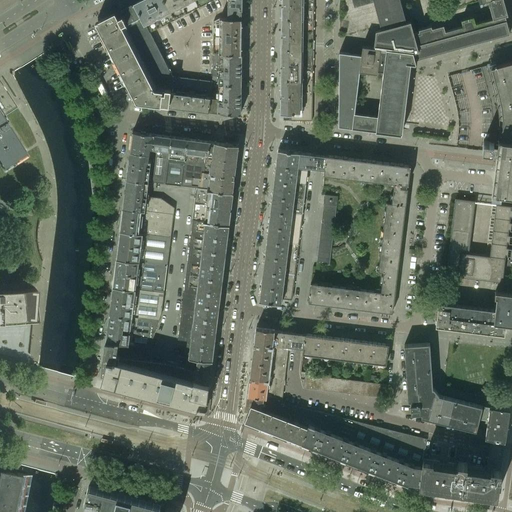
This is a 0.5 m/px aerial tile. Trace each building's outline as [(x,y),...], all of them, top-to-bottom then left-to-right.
[(164,0),(141,0),(135,3),(141,15),(150,31),(174,19),(164,0)] [(199,6),(195,0),(164,0),(174,19),(199,6)] [(242,13),(241,0),(227,0),(228,12),(227,18),(242,18),(242,13)] [(313,0),(281,0),(281,19),(313,19),(313,0)] [(420,34),(414,36),(410,20),(406,21),(399,0),(373,0),(381,28),(379,29),(376,46),(362,45),(361,52),(339,51),(338,126),(401,134),(410,62),(415,63),(416,63),(416,62),(415,60),(504,36),(504,34),(510,33),(505,15),(507,14),(503,0),(487,0),(491,11),(492,18),(475,23),(473,16),(461,19),(462,26),(445,30),(443,24),(432,28),(431,25),(418,29),(420,34)] [(115,12),(115,13),(121,25),(141,15),(135,3),(132,4),(132,3),(115,12)] [(121,25),(115,13),(115,12),(114,12),(96,22),(137,103),(161,105),(161,104),(169,105),(172,76),(150,31),(141,15),(121,25)] [(242,18),(227,18),(220,17),(213,21),(212,52),(241,53),(242,18)] [(313,19),(281,19),(281,49),(313,50),(313,19)] [(313,50),(281,49),(280,79),(312,80),(313,50)] [(241,53),(212,52),(212,79),(216,79),(216,83),(241,84),(241,53)] [(511,60),(487,68),(487,65),(480,67),(485,83),(488,96),(491,106),(492,117),(492,127),(491,142),(483,141),(482,150),(493,152),(493,151),(497,152),(500,153),(499,163),(495,192),(511,194),(511,60)] [(172,76),(169,105),(169,106),(209,110),(212,81),(172,76)] [(25,151),(7,123),(5,124),(1,118),(18,108),(0,79),(0,166),(0,165),(0,163),(23,149),(24,151),(25,151)] [(240,114),(241,84),(216,83),(216,79),(212,79),(212,81),(209,110),(240,114)] [(312,80),(280,79),(280,113),(290,113),(290,120),(312,120),(312,80)] [(132,131),(130,151),(152,153),(154,134),(132,131)] [(165,183),(169,156),(171,136),(154,134),(152,153),(150,167),(148,181),(165,183)] [(181,185),(187,138),(171,136),(169,156),(165,183),(181,185)] [(238,144),(187,138),(181,185),(197,187),(232,192),(238,144)] [(274,182),(306,186),(308,167),(298,165),(300,152),(300,151),(278,149),(274,182)] [(148,181),(150,167),(152,153),(130,151),(126,183),(148,186),(148,181)] [(323,168),(325,155),(321,154),(300,152),(298,165),(308,167),(319,168),(323,168)] [(326,155),(325,155),(323,168),(324,169),(324,173),(352,177),(354,158),(326,155)] [(382,162),(354,158),(352,177),(380,181),(382,162)] [(410,165),(382,162),(380,181),(394,182),(407,184),(408,184),(410,165)] [(306,186),(274,182),(270,211),(302,215),(306,186)] [(407,184),(394,182),(392,203),(391,203),(392,203),(405,205),(407,188),(406,188),(407,184)] [(148,186),(126,183),(126,186),(125,193),(123,207),(173,213),(174,207),(160,197),(146,196),(148,189),(148,186)] [(197,187),(193,219),(206,221),(229,224),(232,192),(197,187)] [(337,196),(324,194),(323,204),(336,205),(337,196)] [(468,253),(475,201),(455,198),(446,274),(502,281),(506,253),(507,253),(506,254),(510,254),(511,247),(507,246),(507,247),(506,247),(507,240),(508,240),(508,241),(511,242),(511,241),(511,233),(509,233),(509,234),(508,234),(509,228),(510,228),(511,228),(511,220),(511,221),(510,221),(509,221),(510,215),(511,215),(511,216),(511,215),(511,208),(511,209),(511,205),(496,203),(489,255),(468,253)] [(392,203),(391,203),(387,202),(383,230),(402,233),(405,205),(392,203)] [(173,213),(123,207),(120,230),(171,236),(173,213)] [(302,215),(270,211),(267,241),(298,244),(302,215)] [(229,224),(206,221),(193,219),(189,247),(225,251),(229,224)] [(171,236),(120,230),(117,258),(167,264),(171,236)] [(402,233),(383,230),(380,258),(399,261),(402,233)] [(298,244),(267,241),(263,271),(295,275),(298,244)] [(225,251),(189,247),(186,274),(222,278),(225,251)] [(117,258),(113,285),(164,292),(167,264),(117,258)] [(399,261),(380,258),(378,270),(383,271),(381,291),(381,292),(395,294),(399,261)] [(295,275),(263,271),(259,301),(281,303),(282,298),(292,299),(295,275)] [(222,278),(186,274),(183,301),(219,305),(222,278)] [(339,286),(310,283),(308,301),(336,305),(339,286)] [(164,292),(113,285),(110,313),(159,319),(161,313),(164,292)] [(367,290),(339,286),(336,305),(364,308),(367,290)] [(33,321),(35,288),(22,290),(12,291),(1,291),(0,291),(0,323),(2,324),(14,323),(25,322),(33,321)] [(395,294),(381,292),(381,291),(367,290),(364,308),(392,312),(395,294)] [(511,324),(511,292),(495,290),(494,296),(496,297),(495,309),(442,303),(443,300),(439,300),(439,302),(438,302),(435,326),(504,334),(505,329),(508,329),(509,324),(511,324)] [(219,305),(183,301),(179,328),(215,333),(219,305)] [(159,319),(110,313),(105,339),(117,340),(149,346),(159,319)] [(286,365),(288,346),(272,344),(274,330),(256,327),(252,361),(286,365)] [(215,333),(179,328),(178,339),(187,340),(186,352),(190,353),(188,355),(211,358),(215,333)] [(302,348),(304,334),(298,333),(295,333),(275,330),(274,330),(272,344),(288,346),(296,347),(302,348)] [(333,337),(305,333),(305,334),(304,334),(302,348),(303,348),(303,353),(330,357),(333,337)] [(360,340),(333,337),(330,357),(358,360),(360,340)] [(211,358),(188,355),(187,367),(164,361),(115,355),(116,350),(116,345),(117,340),(105,339),(105,344),(104,348),(101,370),(102,370),(100,379),(111,382),(197,404),(205,405),(211,358)] [(388,344),(360,340),(358,360),(386,364),(388,344)] [(479,419),(482,406),(438,395),(439,394),(434,387),(433,387),(429,342),(404,344),(408,401),(410,401),(411,414),(421,413),(421,417),(476,430),(479,419)] [(286,365),(252,361),(248,394),(282,399),(286,365)] [(379,383),(373,383),(371,395),(378,396),(379,383)] [(386,384),(379,383),(378,396),(384,397),(386,384)] [(282,399),(248,394),(246,406),(250,408),(244,421),(273,432),(284,403),(281,402),(282,399)] [(314,410),(284,403),(273,432),(301,443),(314,410)] [(505,441),(509,410),(489,407),(484,406),(482,406),(479,419),(481,419),(487,420),(485,438),(490,439),(490,440),(504,442),(504,441),(505,441)] [(343,417),(314,410),(301,443),(329,454),(343,417)] [(372,425),(343,417),(329,454),(356,465),(372,425)] [(402,432),(372,425),(356,465),(385,476),(402,432)] [(426,438),(402,432),(385,476),(407,485),(408,481),(419,483),(423,458),(426,438)] [(504,442),(490,440),(489,445),(489,448),(486,467),(500,469),(503,448),(504,442)] [(497,495),(500,475),(501,470),(500,469),(486,467),(470,465),(471,457),(456,455),(455,463),(423,458),(419,483),(419,484),(497,495)] [(0,511),(20,511),(22,507),(26,508),(27,507),(22,506),(24,497),(29,498),(29,497),(24,496),(26,487),(31,488),(31,487),(26,486),(28,477),(33,478),(33,477),(14,473),(14,469),(12,466),(3,464),(0,466),(0,511)] [(176,511),(177,510),(177,509),(165,506),(165,507),(161,506),(162,505),(88,486),(83,507),(86,508),(85,511),(87,511),(93,511),(95,511),(176,511)]
